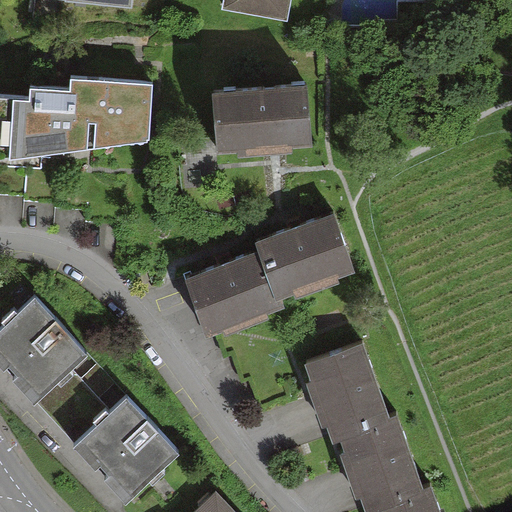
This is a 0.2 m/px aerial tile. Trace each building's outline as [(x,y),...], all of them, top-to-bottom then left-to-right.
[(290,0),(220,0),(219,4),(288,15),(290,0)] [(20,91),(17,146),(143,134),(147,76),(64,70),(63,82),(20,79),(20,91)] [(308,141),(304,72),(205,77),(209,146),(308,141)] [(0,147),(17,146),(20,91),(0,89),(0,147)] [(276,298),(356,269),(334,209),(251,240),(276,298)] [(251,240),(178,267),(200,327),(276,298),(251,240)] [(104,401),(68,363),(78,354),(27,296),(0,319),(0,358),(32,394),(69,434),(104,401)] [(359,336),(302,356),(327,429),(333,427),(384,409),(359,336)] [(72,436),(128,496),(180,448),(124,388),(72,436)] [(384,409),(333,427),(359,502),(368,499),(417,482),(392,407),(384,409)] [(437,511),(426,479),(417,482),(368,499),(372,511),(437,511)] [(178,511),(236,511),(210,483),(178,511)]
